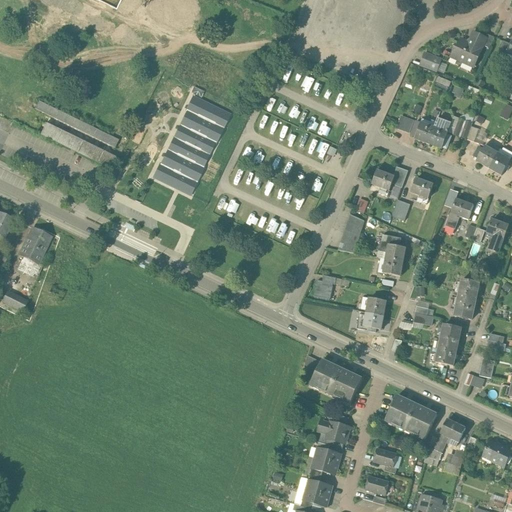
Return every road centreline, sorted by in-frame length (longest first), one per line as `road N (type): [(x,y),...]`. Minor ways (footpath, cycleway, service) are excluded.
road 1 (residential): [(282,318),(366,134)]
road 2 (residential): [(366,134),(414,37),(492,3)]
road 3 (residential): [(0,185),(172,267)]
road 4 (residential): [(511,197),(366,134)]
road 5 (residential): [(236,136),(172,267)]
road 6 (residential): [(344,507),(382,368)]
road 7 (residential): [(172,267),(282,318)]
